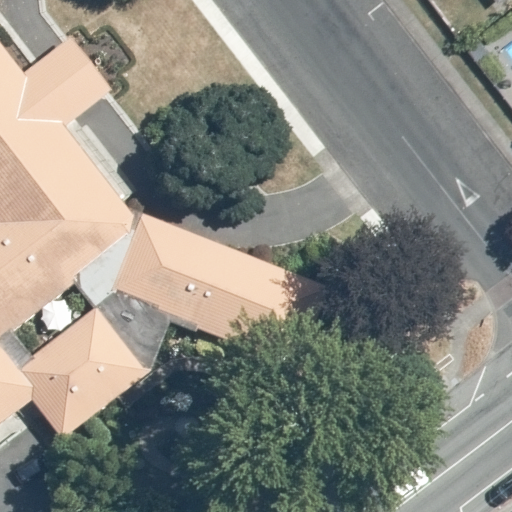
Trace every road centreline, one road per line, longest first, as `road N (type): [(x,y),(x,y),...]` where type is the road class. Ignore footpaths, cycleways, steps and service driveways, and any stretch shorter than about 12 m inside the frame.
road 1 (residential): [(511,274),(300,0)]
road 2 (tertiary): [(511,421),(391,511)]
